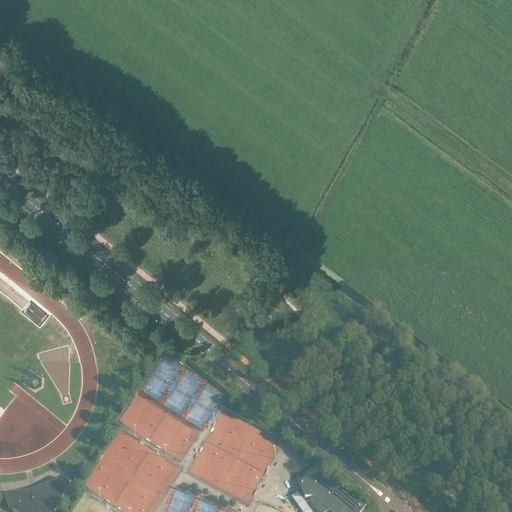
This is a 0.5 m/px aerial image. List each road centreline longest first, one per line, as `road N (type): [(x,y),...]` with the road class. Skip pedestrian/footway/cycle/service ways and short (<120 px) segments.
road 1 (tertiary): [(374,487),(0,178)]
road 2 (track): [(378,88),(511,188)]
